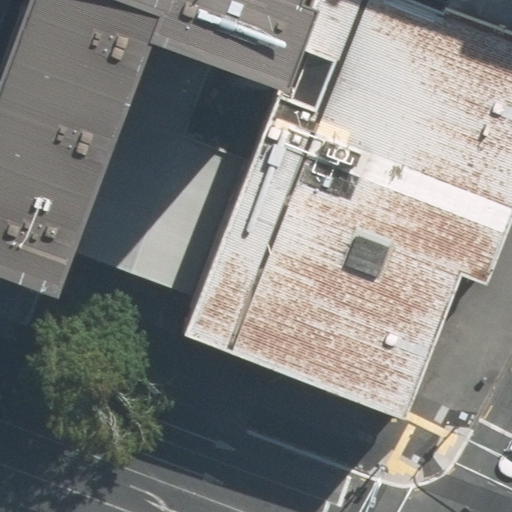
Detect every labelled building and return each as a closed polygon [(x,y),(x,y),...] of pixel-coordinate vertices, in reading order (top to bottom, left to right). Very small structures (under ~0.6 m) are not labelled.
[(10,0),(0,27),(0,259),(64,283),(76,250),(159,27),(219,50),(268,67),(292,0),(10,0)] [(511,31),(441,5),(428,0),(316,0),(321,2),(291,79),(280,75),(248,155),(195,295),(182,329),(405,414),(460,270),(482,278),(511,201),(511,31)] [(511,0),(443,0),(441,5),(511,31),(511,0)] [(159,27),(76,250),(135,272),(188,132),(219,50),(159,27)] [(248,155),(188,132),(135,272),(195,295),(248,155)]
